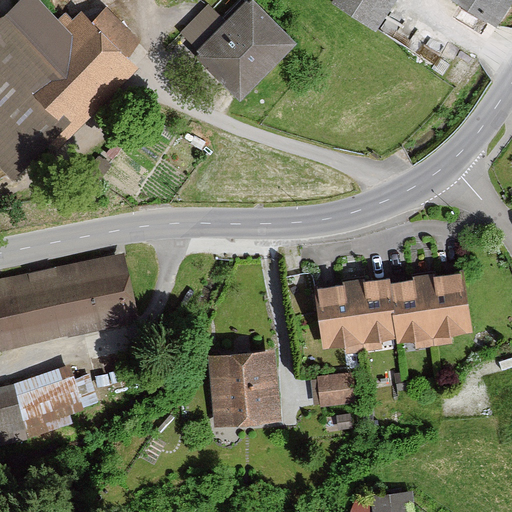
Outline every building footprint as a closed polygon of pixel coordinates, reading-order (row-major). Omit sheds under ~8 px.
[(21,0),(0,20),(0,159),(13,173),(136,45),(97,7),(73,31),(42,0),(21,0)] [(294,41),(249,0),(245,0),(189,59),(236,103),(294,41)] [(329,0),(327,4),(376,34),(397,0),(329,0)] [(511,27),(511,0),(435,0),(503,42),(511,27)] [(0,351),(135,326),(122,255),(0,278),(0,351)] [(466,271),(427,276),(438,347),(476,342),(466,271)] [(391,275),(355,279),(363,346),(401,340),(392,282),(391,275)] [(438,347),(427,276),(392,282),(401,340),(403,353),(438,347)] [(355,279),(314,285),(322,351),(363,346),(355,279)] [(277,424),(270,347),(200,353),(207,430),(277,424)] [(355,372),(316,377),(319,407),(359,402),(355,372)] [(0,394),(0,439),(79,418),(70,373),(0,394)] [(376,511),(410,510),(409,485),(375,486),(376,511)]
